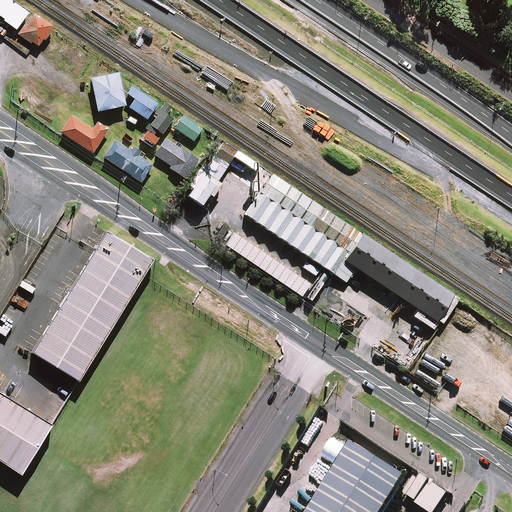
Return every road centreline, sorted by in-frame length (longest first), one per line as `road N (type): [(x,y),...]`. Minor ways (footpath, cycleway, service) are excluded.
road 1 (track): [(511,276),(82,0)]
road 2 (motorway): [(480,175),(269,78),(146,0)]
road 3 (motorway): [(480,175),(224,0)]
road 4 (tertiary): [(322,346),(65,177)]
road 5 (motorway): [(299,0),(511,139)]
road 6 (tertiary): [(511,470),(322,346)]
road 7 (unclassified): [(217,511),(322,346)]
road 8 (residential): [(511,92),(374,0)]
road 9 (unclassified): [(0,286),(65,177)]
